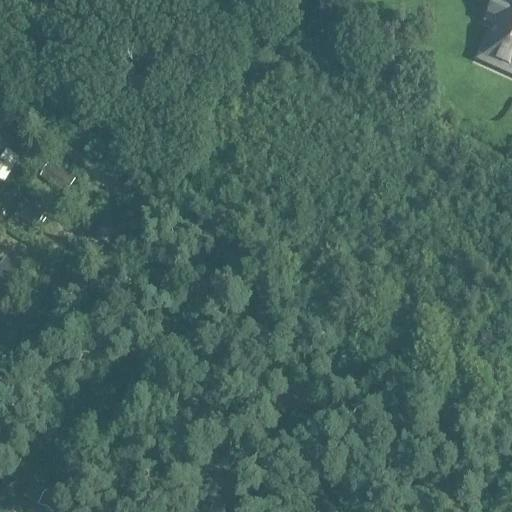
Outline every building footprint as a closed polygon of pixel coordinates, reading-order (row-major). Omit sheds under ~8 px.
[(511,74),(511,0),(506,0),(505,4),(511,7),(511,13),(505,28),(496,24),(485,49),(507,59),(502,70),(511,74)] [(19,158),(6,150),(0,158),(0,179),(4,182),(19,158)] [(43,178),(64,194),(75,180),(54,164),(43,178)] [(24,199),(14,214),(35,227),(45,212),(24,199)] [(127,224),(110,214),(95,236),(108,244),(114,236),(118,238),(127,224)] [(1,251),(0,252),(0,271),(12,280),(22,264),(1,251)] [(80,294),(78,293),(70,288),(65,294),(56,288),(46,302),(66,315),(80,294)] [(24,337),(14,353),(36,368),(46,352),(24,337)] [(1,379),(0,380),(0,403),(10,410),(21,392),(1,379)] [(30,483),(22,497),(37,506),(36,508),(41,511),(57,511),(71,493),(55,482),(47,494),(30,483)]
